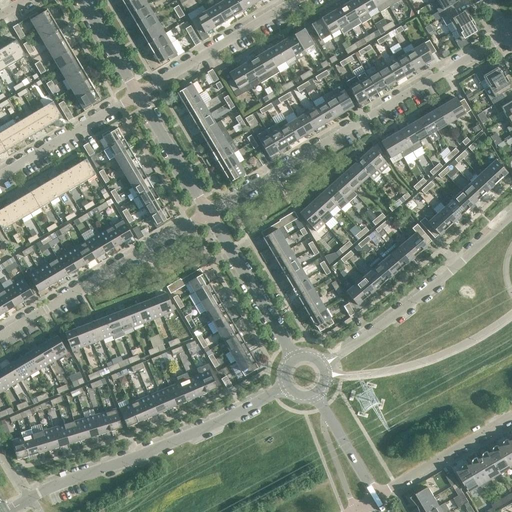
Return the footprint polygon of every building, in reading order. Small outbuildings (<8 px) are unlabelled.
[(147,4),(144,0),(132,0),(124,5),(130,15),(147,4)] [(243,11),(236,0),(225,0),(224,1),(233,17),(243,11)] [(252,6),(248,0),(236,0),(243,11),(252,6)] [(367,13),(359,0),(353,0),(349,3),(358,18),(367,13)] [(377,7),(372,0),(359,0),(367,13),(377,7)] [(389,7),(384,0),(372,0),(377,7),(380,13),(389,7)] [(460,0),(436,0),(441,7),(436,10),(437,12),(441,18),(453,11),(450,6),(460,0)] [(233,17),(224,1),(215,6),(224,22),(233,17)] [(361,24),(358,18),(349,3),(339,8),(352,29),(361,24)] [(153,14),(147,4),(130,15),(136,24),(153,14)] [(181,11),(178,6),(173,9),(176,14),(181,11)] [(224,22),(215,6),(205,12),(215,28),(224,22)] [(352,29),(339,8),(330,14),(340,29),(343,35),(352,29)] [(39,15),(37,13),(29,18),(36,30),(54,20),(47,10),(39,15)] [(456,16),(453,11),(441,18),(446,26),(451,23),(455,31),(472,20),(466,10),(456,16)] [(184,16),(181,11),(176,14),(179,19),(184,16)] [(215,28),(205,12),(197,17),(196,17),(196,18),(191,21),(197,31),(202,28),(205,33),(206,33),(215,28)] [(437,12),(431,15),(435,21),(441,18),(437,12)] [(159,24),(153,14),(136,24),(142,34),(159,24)] [(340,29),(330,14),(321,19),(330,35),(340,29)] [(330,35),(321,19),(312,24),(311,25),(321,41),(330,35)] [(59,30),(54,20),(36,30),(42,40),(59,30)] [(479,31),(472,20),(455,31),(459,38),(455,41),(460,49),(471,42),(469,37),(479,31)] [(392,21),(387,24),(390,29),(395,26),(392,21)] [(25,36),(18,24),(12,27),(19,39),(25,36)] [(165,34),(159,24),(142,34),(148,44),(165,34)] [(390,29),(387,24),(382,28),(385,32),(390,29)] [(193,31),(190,26),(185,29),(188,34),(193,31)] [(303,30),(294,35),(304,51),(313,45),(313,46),(314,45),(304,29),(303,29),(303,30)] [(65,40),(59,30),(42,40),(48,50),(65,40)] [(200,43),(193,31),(188,34),(195,46),(200,43)] [(373,32),(368,35),(371,40),(376,37),(373,32)] [(171,44),(165,34),(148,44),(153,54),(171,44)] [(306,55),(304,51),(294,35),(285,40),(294,56),(297,60),(306,55)] [(371,40),(368,35),(363,39),(366,43),(371,40)] [(26,56),(16,40),(7,46),(16,62),(26,56)] [(71,50),(65,40),(48,50),(54,60),(71,50)] [(294,56),(285,40),(276,46),(285,62),(294,56)] [(436,52),(429,40),(414,49),(424,65),(430,62),(429,61),(433,58),(431,55),(436,52)] [(28,42),(23,45),(26,50),(31,47),(28,42)] [(355,43),(350,46),(353,51),(358,48),(355,43)] [(178,56),(171,44),(153,54),(159,64),(168,59),(170,61),(178,56)] [(16,62),(7,46),(0,49),(0,55),(7,68),(16,62)] [(285,62),(276,46),(267,51),(276,67),(285,62)] [(353,51),(350,46),(344,50),(347,54),(353,51)] [(34,52),(31,47),(26,50),(29,55),(34,52)] [(424,65),(414,49),(405,55),(414,70),(418,67),(418,68),(424,65)] [(77,59),(71,50),(54,60),(60,70),(77,59)] [(393,55),(396,60),(405,76),(411,73),(410,72),(414,70),(405,55),(402,50),(393,55)] [(450,55),(447,50),(441,54),(444,58),(450,55)] [(279,72),(276,67),(267,51),(257,57),(270,78),(279,72)] [(334,56),(328,59),(331,64),(337,61),(334,56)] [(270,78),(257,57),(248,62),(260,83),(270,78)] [(83,69),(77,59),(60,70),(65,79),(83,69)] [(405,76),(396,60),(386,66),(395,81),(399,78),(400,80),(405,76)] [(39,61),(34,64),(37,70),(43,67),(39,61)] [(329,66),(326,61),(321,64),(323,69),(329,66)] [(260,83),(248,62),(239,68),(251,89),(260,83)] [(395,81),(386,66),(377,71),(387,87),(392,84),(391,83),(395,81)] [(484,80),(489,87),(506,77),(500,66),(489,72),(487,67),(475,74),(480,83),(484,80)] [(46,72),(43,67),(37,70),(40,75),(46,72)] [(251,89),(239,68),(230,73),(229,73),(226,69),(221,72),(236,98),(251,89)] [(88,79),(83,69),(65,79),(71,89),(88,79)] [(218,80),(212,70),(207,73),(213,83),(218,80)] [(310,70),(305,73),(308,78),(313,75),(310,70)] [(387,87),(377,71),(368,77),(377,92),(380,89),(381,91),(387,87)] [(377,92),(368,77),(365,72),(355,77),(368,98),(373,95),(373,94),(377,92)] [(308,78),(305,73),(299,76),(302,81),(308,78)] [(368,98),(355,77),(346,83),(358,103),(362,101),(363,102),(368,98)] [(511,87),(506,77),(489,87),(484,90),(493,105),(505,98),(502,94),(511,87)] [(94,89),(88,79),(71,89),(77,99),(94,89)] [(51,81),(46,84),(49,89),(54,86),(51,81)] [(291,81),(286,84),(289,89),(294,86),(291,81)] [(177,93),(183,104),(198,95),(191,82),(183,87),(184,89),(177,93)] [(289,89),(286,84),(281,87),(284,92),(289,89)] [(57,91),(54,86),(49,89),(52,94),(57,91)] [(331,91),(334,97),(344,113),(350,109),(349,108),(353,106),(341,86),(331,91)] [(100,99),(94,89),(77,99),(85,112),(93,107),(91,104),(100,99)] [(473,95),(469,90),(464,93),(467,98),(473,95)] [(273,92),(267,95),(270,100),(276,97),(273,92)] [(204,104),(198,95),(183,104),(189,113),(204,104)] [(270,100),(267,95),(262,98),(265,103),(270,100)] [(344,113),(334,97),(325,102),(334,117),(338,115),(338,116),(344,113)] [(511,100),(508,103),(505,98),(493,105),(498,114),(503,111),(507,118),(511,115),(511,100)] [(452,100),(446,103),(456,120),(471,111),(464,99),(459,102),(457,99),(453,101),(452,100)] [(63,101),(58,105),(61,110),(66,107),(63,101)] [(63,118),(53,102),(43,107),(53,124),(63,118)] [(334,117),(325,102),(316,108),(325,124),(331,120),(330,119),(334,117)] [(456,120),(446,103),(441,107),(442,108),(438,110),(447,125),(456,120)] [(210,114),(204,104),(189,113),(195,123),(210,114)] [(53,124),(43,107),(34,113),(43,129),(53,124)] [(73,118),(66,107),(61,110),(68,121),(73,118)] [(325,124),(316,108),(306,113),(315,128),(319,126),(320,127),(325,124)] [(447,125),(438,110),(434,112),(433,111),(428,114),(437,131),(447,125)] [(43,129),(34,113),(25,118),(34,135),(43,129)] [(315,128),(306,113),(297,119),(307,135),(312,131),(311,130),(315,128)] [(215,124),(210,114),(195,123),(200,133),(215,124)] [(437,131),(428,114),(422,118),(423,119),(419,121),(428,136),(437,131)] [(34,135),(25,118),(15,124),(25,140),(34,135)] [(285,119),(275,124),(288,146),(293,142),(293,141),(297,139),(288,124),(285,119)] [(307,135),(297,119),(288,124),(297,139),(301,137),(301,138),(307,135)] [(226,131),(221,121),(215,124),(200,133),(206,143),(226,131)] [(428,136),(419,121),(415,123),(415,122),(409,125),(419,142),(428,136)] [(25,140),(15,124),(6,129),(15,146),(25,140)] [(288,146),(275,124),(266,130),(269,135),(278,150),(282,148),(283,149),(288,146)] [(419,142),(409,125),(404,129),(404,130),(401,132),(409,147),(419,142)] [(478,125),(472,129),(474,133),(480,129),(478,125)] [(101,135),(109,148),(124,139),(118,128),(110,133),(109,131),(101,135)] [(15,146),(6,129),(0,132),(0,141),(6,151),(15,146)] [(232,141),(226,131),(206,143),(212,153),(232,141)] [(413,152),(409,147),(401,132),(397,134),(396,133),(391,136),(400,153),(403,158),(413,152)] [(278,150),(269,135),(259,141),(269,157),(275,153),(274,152),(278,150)] [(400,153),(391,136),(385,140),(386,141),(382,143),(390,158),(400,153)] [(495,146),(502,142),(498,136),(492,140),(495,146)] [(462,142),(465,146),(470,141),(467,138),(462,142)] [(130,148),(124,139),(109,148),(114,157),(130,148)] [(232,141),(212,153),(218,163),(233,154),(238,151),(232,141)] [(94,153),(88,143),(83,146),(89,156),(94,153)] [(476,146),(473,143),(468,147),(471,151),(476,146)] [(135,158),(130,148),(114,157),(120,167),(135,158)] [(368,153),(365,156),(381,174),(389,166),(373,148),(367,152),(368,153)] [(455,148),(450,152),(454,156),(459,152),(455,148)] [(468,154),(464,151),(459,155),(463,159),(468,154)] [(454,156),(450,152),(445,157),(449,161),(454,156)] [(268,163),(262,153),(256,156),(263,166),(268,163)] [(239,164),(233,154),(218,163),(224,172),(239,164)] [(463,159),(459,155),(454,160),(458,163),(463,159)] [(381,174),(365,156),(362,159),(361,158),(356,163),(369,176),(373,181),(381,174)] [(141,168),(135,158),(120,167),(126,177),(141,168)] [(96,175),(87,159),(77,164),(87,181),(96,175)] [(495,160),(487,168),(499,181),(507,173),(495,160)] [(369,176),(356,163),(351,167),(352,168),(349,171),(361,184),(369,176)] [(439,163),(434,167),(437,171),(442,167),(439,163)] [(87,181),(77,164),(68,170),(77,186),(87,181)] [(246,176),(239,164),(224,172),(230,183),(237,178),(239,180),(246,176)] [(451,170),(447,166),(442,171),(446,174),(451,170)] [(437,171),(434,167),(429,172),(433,176),(437,171)] [(147,178),(141,168),(126,177),(132,187),(147,178)] [(499,181),(487,168),(478,176),(490,189),(499,181)] [(77,186),(68,170),(58,175),(68,192),(77,186)] [(361,184),(349,171),(346,174),(345,173),(340,177),(353,191),(361,184)] [(446,174),(442,171),(438,175),(441,179),(446,174)] [(68,192),(58,175),(49,181),(59,197),(68,192)] [(490,189),(478,176),(470,184),(482,196),(490,189)] [(357,195),(353,191),(340,177),(335,181),(336,182),(333,185),(349,203),(357,195)] [(153,188),(147,178),(132,187),(138,197),(153,188)] [(423,178),(418,182),(421,186),(426,182),(423,178)] [(59,197),(49,181),(40,186),(49,203),(59,197)] [(421,186),(418,182),(413,187),(416,191),(421,186)] [(434,185),(431,182),(426,186),(429,190),(434,185)] [(482,196),(470,184),(462,191),(473,204),(482,196)] [(349,203),(333,185),(330,188),(329,187),(324,191),(337,205),(341,210),(349,203)] [(49,203),(40,186),(30,192),(40,208),(49,203)] [(429,190),(426,186),(421,191),(424,194),(429,190)] [(159,198),(153,188),(138,197),(144,207),(159,198)] [(337,205),(324,191),(319,196),(320,197),(317,200),(329,213),(337,205)] [(473,204),(462,191),(453,199),(465,212),(473,204)] [(40,208),(30,192),(21,198),(31,214),(40,208)] [(402,197),(405,201),(410,196),(407,192),(402,197)] [(31,214),(21,198),(12,203),(21,219),(31,214)] [(165,208),(159,198),(144,207),(150,217),(165,208)] [(465,212),(453,199),(445,207),(457,220),(465,212)] [(333,217),(329,213),(317,200),(314,203),(313,202),(308,206),(325,224),(333,217)] [(399,200),(393,204),(397,208),(402,203),(399,200)] [(21,219),(12,203),(2,209),(12,225),(21,219)] [(397,208),(393,204),(388,208),(392,212),(397,208)] [(325,224),(308,206),(303,211),(304,211),(300,214),(316,232),(325,224)] [(457,220),(445,207),(436,214),(448,227),(457,220)] [(171,218),(165,208),(150,217),(157,229),(164,224),(163,222),(171,218)] [(12,225),(2,209),(0,209),(0,226),(2,231),(12,225)] [(298,218),(294,211),(279,220),(279,221),(283,227),(293,221),(298,218)] [(373,213),(368,217),(372,222),(377,218),(373,213)] [(382,213),(377,218),(380,222),(385,217),(382,213)] [(448,227),(436,214),(428,222),(424,217),(420,222),(434,239),(439,235),(440,235),(448,227)] [(380,222),(377,218),(372,222),(375,226),(380,222)] [(133,236),(123,219),(113,225),(123,242),(133,236)] [(283,227),(279,221),(261,233),(264,238),(263,238),(269,248),(284,239),(289,236),(283,227)] [(388,225),(385,221),(380,226),(383,229),(388,225)] [(416,233),(407,240),(419,254),(428,246),(427,245),(431,241),(417,224),(412,229),(416,233)] [(123,242),(113,225),(104,231),(114,248),(123,242)] [(383,229),(380,226),(375,230),(378,234),(383,229)] [(137,227),(132,230),(138,240),(144,237),(137,227)] [(366,227),(360,232),(364,236),(369,231),(366,227)] [(114,248),(104,231),(94,236),(104,253),(114,248)] [(364,236),(360,232),(355,236),(359,240),(364,236)] [(104,253),(94,236),(85,242),(95,259),(104,253)] [(371,240),(368,236),(363,240),(366,244),(371,240)] [(290,249),(284,239),(269,248),(275,258),(290,249)] [(366,244),(363,240),(358,245),(361,248),(366,244)] [(419,254),(407,240),(399,248),(410,261),(419,254)] [(349,241),(344,246),(347,249),(352,245),(349,241)] [(95,259),(85,242),(76,247),(86,264),(95,259)] [(347,249),(344,246),(339,250),(342,254),(347,249)] [(86,264),(76,247),(66,253),(76,270),(86,264)] [(410,261),(399,248),(390,255),(401,268),(410,261)] [(295,259),(290,249),(275,258),(280,268),(295,259)] [(354,255),(350,251),(345,255),(348,259),(354,255)] [(76,270),(66,253),(57,258),(67,275),(76,270)] [(327,255),(324,256),(330,264),(334,260),(329,254),(327,255)] [(348,259),(345,255),(340,259),(343,263),(348,259)] [(401,268),(390,255),(381,262),(392,276),(401,268)] [(67,275),(57,258),(48,264),(58,281),(67,275)] [(301,269),(295,259),(280,268),(286,278),(301,269)] [(340,266),(337,262),(331,267),(335,271),(336,269),(339,267),(340,266)] [(392,276),(381,262),(372,270),(384,283),(392,276)] [(58,281),(48,264),(38,269),(48,286),(58,281)] [(48,286),(38,269),(29,275),(39,292),(48,286)] [(202,274),(200,269),(181,280),(184,286),(189,283),(195,292),(210,283),(204,273),(202,274)] [(307,279),(301,269),(286,278),(292,288),(307,279)] [(384,283),(372,270),(364,277),(375,290),(384,283)] [(375,290),(364,277),(355,284),(366,298),(375,290)] [(23,278),(14,284),(24,301),(33,295),(23,278)] [(181,280),(180,279),(166,287),(170,294),(184,286),(181,280)] [(313,289),(307,279),(292,288),(298,298),(313,289)] [(215,293),(210,283),(195,292),(200,302),(215,293)] [(24,301),(14,284),(4,290),(14,307),(24,301)] [(366,298),(355,284),(346,292),(357,305),(366,298)] [(319,299),(313,289),(298,298),(304,307),(319,299)] [(14,307),(4,290),(0,292),(0,303),(5,312),(14,307)] [(174,312),(167,293),(156,297),(163,316),(174,312)] [(221,303),(215,293),(200,302),(206,312),(221,303)] [(163,316),(156,297),(146,301),(153,320),(163,316)] [(325,308),(319,299),(304,307),(310,317),(325,308)] [(153,320),(146,301),(136,305),(143,324),(153,320)] [(227,313),(221,303),(206,312),(212,322),(227,313)] [(355,314),(348,303),(343,307),(349,317),(355,314)] [(143,324),(136,305),(126,309),(133,328),(143,324)] [(334,324),(325,308),(310,317),(316,328),(317,327),(320,332),(334,324)] [(133,328),(126,309),(116,313),(123,332),(133,328)] [(123,332),(116,313),(106,317),(113,336),(123,332)] [(233,323),(227,313),(212,322),(218,332),(233,323)] [(113,336),(106,317),(95,321),(103,340),(113,336)] [(103,340),(95,321),(85,325),(93,343),(103,340)] [(239,333),(233,323),(218,332),(224,342),(239,333)] [(93,343),(85,325),(75,329),(82,347),(93,343)] [(82,347),(75,329),(65,333),(72,352),(82,347)] [(245,343),(239,333),(224,342),(230,352),(245,343)] [(58,336),(48,342),(58,359),(68,353),(58,336)] [(58,359),(48,342),(39,347),(49,364),(58,359)] [(250,352),(245,343),(230,352),(235,361),(250,352)] [(49,364),(39,347),(29,353),(39,370),(49,364)] [(257,363),(250,352),(235,361),(244,377),(258,368),(255,363),(257,363)] [(39,370),(29,353),(20,358),(30,375),(39,370)] [(30,375),(20,358),(11,364),(21,381),(30,375)] [(21,381),(11,364),(1,369),(11,386),(21,381)] [(196,369),(199,374),(207,392),(217,388),(217,387),(222,385),(208,364),(196,369)] [(11,386),(1,369),(0,370),(0,388),(2,392),(11,386)] [(177,377),(179,383),(187,401),(197,397),(189,379),(187,373),(177,377)] [(207,392),(199,374),(189,379),(197,397),(207,392)] [(226,376),(221,379),(227,390),(232,386),(226,376)] [(187,401),(179,383),(169,387),(177,405),(187,401)] [(177,405),(169,387),(159,391),(167,409),(177,405)] [(167,409),(159,391),(149,396),(157,414),(167,409)] [(157,414),(149,396),(139,400),(147,418),(157,414)] [(147,418),(139,400),(129,404),(137,422),(147,418)] [(137,422),(129,404),(119,409),(127,427),(137,422)] [(122,428),(116,409),(105,412),(111,431),(122,428)] [(111,431),(105,412),(95,415),(100,434),(111,431)] [(100,434),(95,415),(84,418),(90,437),(100,434)] [(90,437),(84,418),(74,422),(80,440),(90,437)] [(80,440),(74,422),(64,425),(69,444),(80,440)] [(69,444),(64,425),(53,428),(59,447),(69,444)] [(59,447),(53,428),(43,431),(49,450),(59,447)] [(49,450),(43,431),(32,434),(38,453),(49,450)] [(38,453),(32,434),(22,437),(28,456),(38,453)] [(28,456),(22,437),(11,441),(17,460),(28,456)] [(504,446),(500,447),(499,447),(511,467),(511,466),(511,445),(509,441),(510,441),(509,439),(508,439),(506,440),(505,441),(504,442),(504,444),(504,446)] [(494,452),(489,453),(500,473),(511,467),(499,447),(500,447),(499,445),(497,446),(496,446),(495,447),(494,449),(493,451),(494,452)] [(483,458),(479,459),(478,460),(490,479),(500,473),(489,453),(488,451),(487,452),(486,452),(485,453),(484,455),(483,457),(483,458)] [(473,464),(469,465),(468,466),(480,485),(490,479),(478,460),(479,459),(478,458),(476,458),(475,459),(474,460),(473,461),(473,463),(473,464)] [(469,492),(480,485),(468,466),(469,465),(468,464),(466,464),(465,465),(464,466),(463,467),(463,469),(463,471),(457,472),(469,492)] [(457,483),(452,473),(446,477),(452,487),(457,483)] [(417,502),(419,506),(434,497),(428,487),(426,489),(425,487),(418,491),(419,493),(411,498),(415,503),(417,502)] [(502,499),(505,504),(511,499),(509,494),(502,499)] [(430,511),(440,506),(434,497),(419,506),(422,510),(420,511),(430,511)] [(494,510),(495,510),(502,506),(499,501),(491,505),(494,510)]
